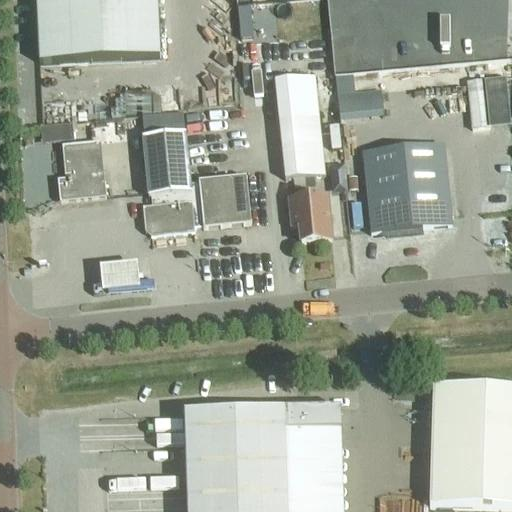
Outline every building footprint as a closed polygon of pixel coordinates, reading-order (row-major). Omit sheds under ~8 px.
[(36,0),(40,67),(160,62),(156,0),(36,0)] [(317,106),(314,82),(275,86),(278,110),(286,186),(325,182),(317,106)] [(486,84),(467,86),(471,133),(491,131),(486,84)] [(154,93),(129,94),(130,115),(155,114),(154,93)] [(387,119),(386,93),(342,95),(344,121),(387,119)] [(47,144),(78,142),(78,125),(46,127),(47,144)] [(195,233),(191,190),(186,139),(144,143),(149,203),(152,202),(153,212),(143,213),(146,238),(151,243),(195,239),(195,233)] [(60,207),(107,203),(101,147),(63,151),(66,184),(58,185),(60,207)] [(445,151),(404,155),(364,159),(372,241),(453,232),(445,151)] [(330,168),(332,189),(345,187),(343,167),(330,168)] [(191,190),(195,233),(204,233),(204,235),(215,234),(252,230),(247,182),(211,186),(199,187),(199,189),(191,190)] [(302,249),(332,246),(328,202),(290,205),(293,233),(300,233),(302,249)] [(142,264),(104,266),(105,272),(106,286),(106,293),(144,290),(143,283),(142,269),(142,264)] [(511,511),(511,395),(434,393),(430,511),(511,511)] [(187,511),(322,511),(320,435),(342,434),(341,412),(185,418),(185,419),(187,511)]
